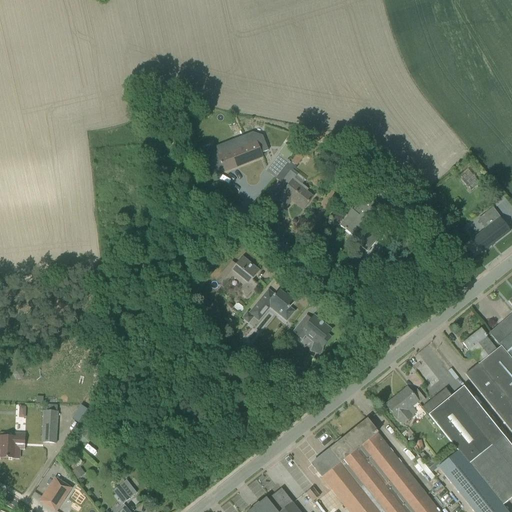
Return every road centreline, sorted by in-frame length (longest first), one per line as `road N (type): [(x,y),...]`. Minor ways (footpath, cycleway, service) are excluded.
road 1 (tertiary): [(400,351),(198,511)]
road 2 (residential): [(400,351),(232,207)]
road 3 (tertiary): [(511,260),(400,351)]
